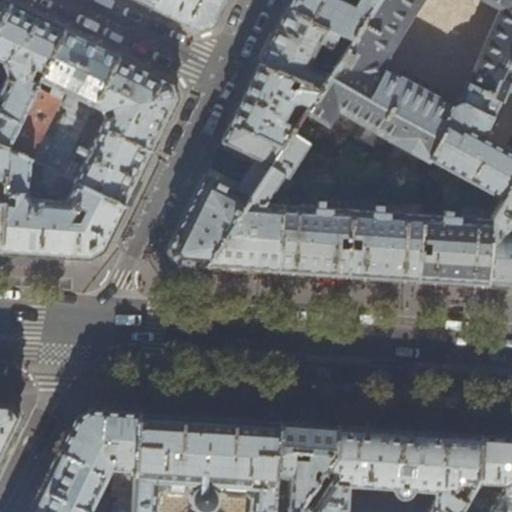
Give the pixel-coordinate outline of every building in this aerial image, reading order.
[(0,0),(0,22),(10,4),(0,0)] [(152,0),(150,6),(174,18),(198,30),(212,25),(223,1),(224,0),(152,0)] [(291,0),(287,8),(312,20),(320,0),(291,0)] [(511,151),(482,136),(507,89),(511,91),(511,65),(508,63),(511,53),(511,0),(376,0),(351,38),(318,88),(304,111),(328,124),(338,108),(389,137),(389,138),(502,198),(511,182),(511,151)] [(358,0),(354,8),(336,0),(320,0),(312,20),(351,38),(376,0),(358,0)] [(63,30),(32,15),(10,4),(0,22),(0,144),(6,147),(63,30)] [(312,20),(287,8),(273,36),(259,64),(318,88),(351,38),(312,20)] [(59,173),(70,152),(86,120),(90,111),(93,106),(117,57),(88,42),(63,30),(6,147),(29,159),(43,166),(59,173)] [(117,57),(93,106),(101,110),(104,119),(100,127),(149,151),(162,126),(176,97),(171,83),(146,71),(117,57)] [(304,111),(318,88),(259,64),(245,94),(229,124),(255,136),(256,134),(280,147),(291,131),(304,111)] [(90,111),(86,120),(92,123),(96,114),(90,111)] [(205,265),(280,147),(256,134),(255,136),(229,124),(221,142),(253,156),(238,183),(208,168),(167,250),(175,263),(185,264),(205,265)] [(149,151),(100,127),(82,165),(74,161),(77,155),(70,152),(59,173),(122,205),(135,181),(149,151)] [(296,181),(287,174),(309,143),(291,131),(280,147),(205,265),(267,269),(276,270),(281,206),(287,195),(296,181)] [(107,237),(122,205),(59,173),(43,166),(44,178),(39,188),(52,194),(58,196),(58,201),(33,199),(27,193),(29,159),(6,147),(0,229),(0,251),(38,254),(50,255),(88,257),(101,250),(107,237)] [(511,182),(502,198),(492,213),(491,216),(486,284),(511,285),(511,182)] [(351,199),(287,195),(281,206),(276,270),(312,272),(346,274),(351,199)] [(373,200),(351,199),(346,274),(378,277),(416,279),(421,203),(386,201),(385,211),(372,211),(373,200)] [(442,205),(421,203),(416,279),(447,282),(486,284),(491,216),(492,213),(482,208),(457,206),(457,216),(441,215),(442,205)] [(0,262),(37,265),(38,254),(0,251),(0,259),(0,262)] [(258,382),(244,381),(243,392),(257,393),(258,382)] [(0,401),(0,455),(20,416),(12,402),(0,401)] [(106,408),(89,407),(75,415),(51,464),(27,511),(131,511),(138,411),(106,408)] [(203,415),(138,411),(131,511),(155,511),(157,489),(162,486),(192,488),(190,489),(188,492),(187,496),(188,499),(188,502),(189,505),(192,508),(194,510),(198,511),(202,511),(206,511),(208,510),(210,508),(212,507),(214,505),(215,503),(215,500),(215,498),(215,495),(214,493),(214,491),(213,490),(244,491),(248,495),(246,511),(270,511),(273,475),(278,420),(203,415)] [(307,422),(278,420),(273,475),(289,476),(286,511),(295,511),(319,476),(325,467),(334,453),(336,424),(307,422)] [(511,424),(481,422),(480,434),(511,435),(511,424)] [(475,483),(475,482),(478,433),(406,429),(336,424),(334,453),(325,467),(330,470),(328,474),(331,476),(328,481),(319,476),(295,511),(455,511),(459,507),(472,487),(475,483)] [(490,505),(475,496),(477,491),(472,487),(459,507),(467,511),(511,511),(511,435),(480,434),(478,433),(475,482),(504,483),(504,485),(503,487),(502,489),(502,491),(497,493),(490,505)]
